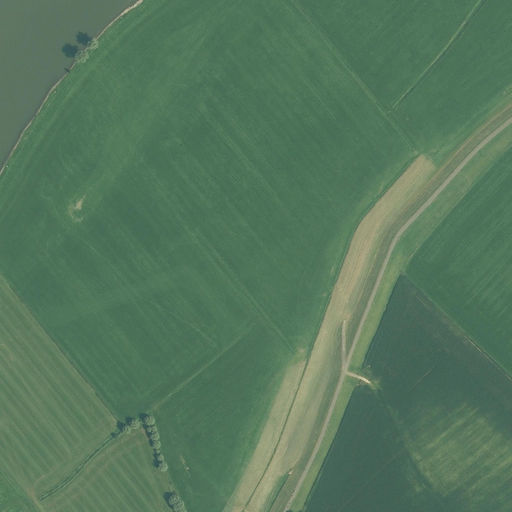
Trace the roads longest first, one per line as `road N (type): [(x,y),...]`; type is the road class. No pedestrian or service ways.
road 1 (track): [(329,287),(346,301),(344,372),(373,388),(412,469),(448,511)]
road 2 (track): [(249,511),(165,390)]
